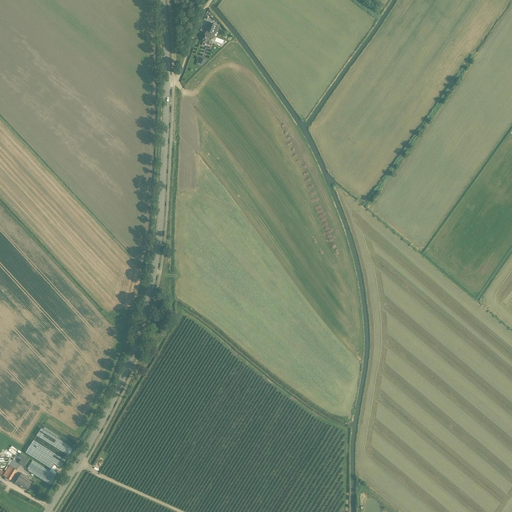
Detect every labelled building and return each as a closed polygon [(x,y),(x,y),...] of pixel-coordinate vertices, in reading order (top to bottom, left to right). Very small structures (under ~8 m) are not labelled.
[(206,33),(203,40),(212,44),(215,36),(213,35),(214,33),(214,32),(217,25),(210,22),(209,26),(207,30),(207,31),(207,33),(206,33)] [(199,56),(197,63),(203,65),(205,59),(199,56)] [(44,428),(35,431),(37,437),(40,436),(40,434),(45,433),(46,436),(53,434),(52,432),(49,433),(48,429),(45,430),(44,428)] [(20,459),(18,462),(13,459),(9,465),(3,475),(5,477),(4,479),(9,482),(10,480),(16,470),(20,464),(23,466),(28,459),(20,453),(17,457),(20,459)] [(15,483),(26,490),(30,483),(27,480),(29,478),(21,473),(15,483)]
